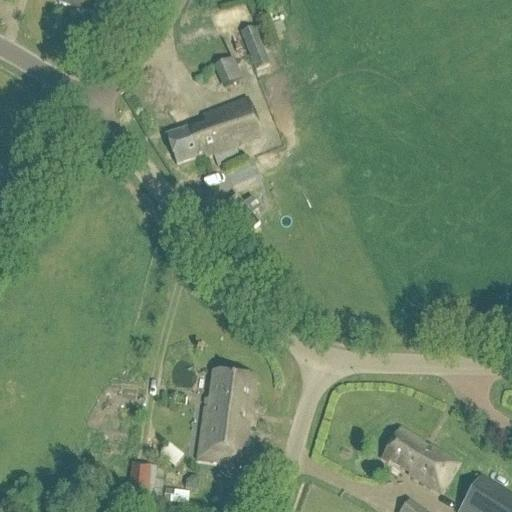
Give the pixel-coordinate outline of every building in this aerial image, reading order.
[(61,0),(59,6),(97,18),(103,0),(61,0)] [(301,76),(290,43),(271,50),(272,57),(246,66),(242,60),(213,70),(223,101),(231,98),(235,109),(204,120),(206,126),(167,139),(177,168),(205,158),(206,161),(222,156),(263,141),(250,104),(245,105),(237,81),(250,77),(255,92),(301,76)] [(253,410),(256,382),(214,376),(210,404),(206,404),(198,465),(249,472),(252,448),(247,447),(249,433),(254,434),(255,423),(253,423),(254,419),(256,419),(257,411),(253,410)] [(187,400),(175,399),(174,407),(186,408),(187,400)] [(429,452),(421,448),(422,446),(400,433),(382,463),(389,467),(390,465),(410,477),(409,479),(440,498),(452,478),(450,477),(455,470),(456,471),(458,467),(430,450),(429,452)] [(133,468),(129,503),(146,505),(150,470),(133,468)] [(186,484),(185,493),(198,495),(200,481),(191,480),(186,484)] [(462,511),(511,511),(511,500),(482,482),(462,511)]
